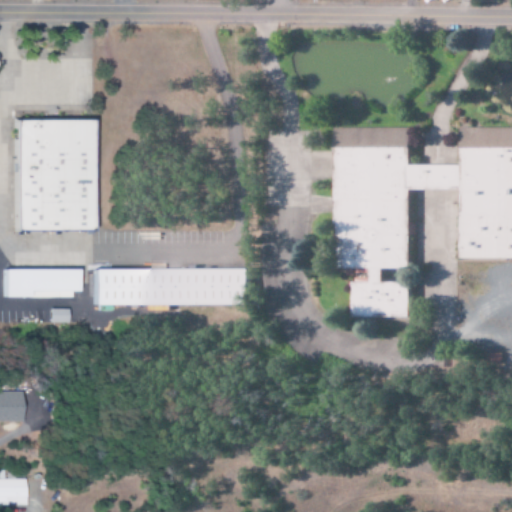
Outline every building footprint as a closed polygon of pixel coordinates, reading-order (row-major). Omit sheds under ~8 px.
[(19,231),(97,230),(96,120),(18,120),(19,231)] [(338,128),(340,269),(373,269),(373,282),(356,283),(357,318),(413,317),(413,282),(386,282),(386,269),(413,269),(412,189),(462,189),(463,259),(511,258),(511,127),(461,128),(462,164),(413,165),(412,127),(338,128)] [(6,298),(71,297),(71,292),(80,292),(80,269),(6,270),(6,298)] [(252,305),(252,269),(96,270),(96,306),(252,305)] [(22,392),(0,392),(0,421),(22,422),(22,392)] [(0,504),(26,504),(26,478),(0,478),(0,504)]
